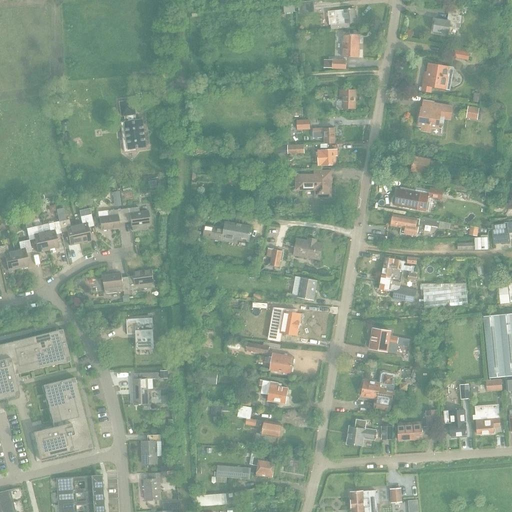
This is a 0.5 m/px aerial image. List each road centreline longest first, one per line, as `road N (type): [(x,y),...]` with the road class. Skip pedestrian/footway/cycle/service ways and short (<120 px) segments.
road 1 (residential): [(318,462),(396,0)]
road 2 (residential): [(318,462),(511,452)]
road 3 (residential): [(120,452),(101,362),(77,317),(48,290)]
